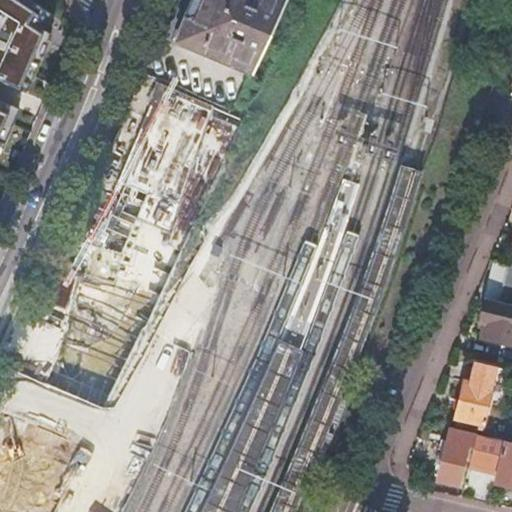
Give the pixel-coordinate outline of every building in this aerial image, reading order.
[(48,28),(9,0),(0,0),(0,80),(18,88),(48,28)] [(255,69),(286,1),(282,0),(196,0),(178,43),(202,53),(204,47),(255,69)] [(202,53),(253,74),(255,69),(204,47),(202,53)] [(418,136),(410,163),(427,168),(423,182),(438,187),(449,153),(434,148),(436,142),(418,136)] [(269,511),(288,511),(290,507),(328,415),(370,303),(397,229),(415,171),(397,165),(376,233),(361,281),(341,336),(296,447),(269,511)] [(484,301),(479,322),(484,324),(481,339),(511,346),(511,264),(508,264),(497,305),(484,301)] [(229,511),(250,466),(298,348),(276,341),(241,422),(203,501),(197,511),(229,511)] [(467,368),(456,419),(459,420),(458,425),(473,429),(474,423),(483,425),(496,369),(474,364),(473,369),(467,368)] [(477,435),(451,429),(448,442),(443,441),(439,458),(444,459),(438,481),(459,486),(469,448),(473,449),(477,435)] [(477,435),(473,449),(469,469),(498,475),(496,485),(511,488),(511,443),(507,442),(477,435)]
